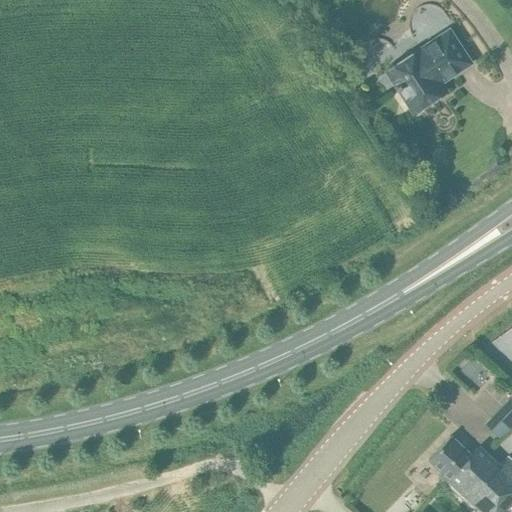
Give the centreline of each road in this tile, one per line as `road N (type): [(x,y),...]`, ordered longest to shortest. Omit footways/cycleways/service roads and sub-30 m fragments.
road 1 (secondary): [(452,263),(255,369),(103,420),(0,440)]
road 2 (unclassified): [(285,511),(445,334),(511,282)]
